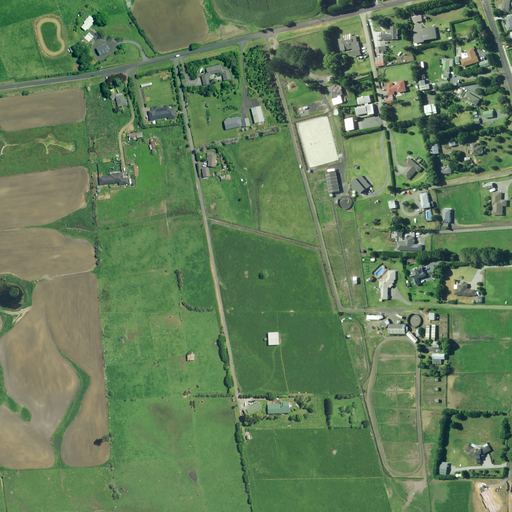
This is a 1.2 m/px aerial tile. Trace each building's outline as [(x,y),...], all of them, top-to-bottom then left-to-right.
[(504,0),(502,10),(502,11),(509,12),(509,11),(511,12),(511,9),(510,10),(511,6),(510,6),(511,0),(504,0)] [(89,28),(90,26),(93,23),(92,23),(94,20),(92,19),(93,18),(89,15),(87,18),(84,22),(85,23),(81,26),(86,30),(87,28),(88,29),(89,28)] [(394,39),(400,39),(400,36),(399,36),(399,34),(400,34),(400,26),(393,26),(393,30),(393,31),(393,32),(393,33),(393,34),(391,34),(391,33),(388,33),(384,33),(384,36),(384,38),(384,39),(392,39),(394,39)] [(424,32),(415,34),(417,43),(427,41),(427,40),(438,38),(437,26),(425,28),(426,32),(424,32)] [(89,41),(94,36),(89,32),(88,33),(84,37),(89,41)] [(363,54),(361,44),(361,41),(359,41),(358,35),(354,35),(353,33),(344,35),(344,37),(344,38),(341,38),(340,39),(343,51),(347,50),(355,48),(356,51),(354,51),(355,56),(363,54)] [(476,51),(475,47),(467,50),(469,53),(470,56),(467,58),(462,59),(465,67),(481,61),(478,55),(477,54),(478,54),(477,51),(476,51)] [(452,59),(449,59),(445,58),(445,63),(445,67),(445,70),(450,70),(451,71),(452,66),(453,66),(453,65),(453,63),(453,60),(452,60),(452,59)] [(489,59),(481,62),(483,68),(487,66),(487,67),(492,66),(492,65),(490,59),(489,59)] [(206,68),(207,72),(205,75),(201,76),(204,85),(211,84),(209,77),(211,75),(219,73),(222,75),(224,81),(231,79),(229,70),(225,70),(222,69),(221,65),(206,68)] [(399,92),(409,91),(406,79),(399,81),(399,84),(395,85),(394,82),(389,83),(389,87),(387,87),(388,90),(389,90),(390,95),(391,95),(391,96),(391,98),(387,98),(388,103),(396,102),(395,95),(395,94),(396,94),(397,94),(396,91),(399,91),(399,93),(399,92)] [(342,89),(341,86),(338,87),(338,85),(336,85),(334,86),(331,87),(335,99),(336,101),(337,105),(343,103),(345,102),(342,94),(345,93),(344,88),(342,89)] [(468,99),(472,102),(478,105),(482,99),(469,91),(465,98),(466,98),(468,99)] [(124,100),(123,93),(115,95),(115,93),(109,94),(111,99),(116,98),(118,107),(128,105),(126,99),(124,100)] [(367,106),(364,107),(365,107),(365,106),(365,105),(364,105),(363,105),(362,105),(362,106),(363,107),(357,108),(359,115),(370,113),(370,115),(376,114),(374,104),(370,105),(369,103),(372,102),(371,96),(359,98),(360,105),(366,103),(367,106)] [(438,112),(437,104),(426,106),(427,114),(438,112)] [(264,121),(260,106),(251,108),(255,123),(264,121)] [(166,110),(166,108),(148,111),(149,121),(168,117),(168,119),(175,118),(174,108),(166,110)] [(487,118),(495,116),(494,110),(491,110),(486,111),(487,118)] [(224,121),(226,130),(242,126),(240,117),(224,121)] [(356,129),(354,118),(346,120),(348,131),(356,129)] [(142,137),(142,132),(128,134),(129,140),(137,140),(137,138),(142,137)] [(441,153),(439,143),(432,144),(433,154),(441,153)] [(484,149),(484,145),(480,145),(480,143),(474,143),(472,143),(472,146),(471,147),(471,149),(472,149),(472,153),(472,154),(474,154),(474,155),(482,155),(482,153),(485,153),(485,149),(484,149)] [(217,159),(217,154),(207,153),(207,158),(206,158),(206,161),(208,161),(208,166),(215,167),(215,163),(217,163),(217,159)] [(423,168),(418,164),(411,157),(408,159),(407,158),(407,159),(404,162),(407,165),(409,167),(410,166),(407,170),(403,174),(409,180),(418,171),(420,172),(423,168)] [(123,178),(122,171),(110,172),(110,174),(109,174),(109,176),(99,177),(100,185),(119,183),(119,185),(129,184),(128,178),(123,178)] [(338,171),(327,174),(331,193),(341,192),(338,171)] [(362,194),(369,188),(372,186),(363,175),(353,183),(362,194)] [(425,208),(431,207),(433,207),(433,203),(431,203),(430,192),(422,194),(424,202),(424,204),(425,208)] [(502,200),(503,192),(494,192),(494,205),(496,205),(495,211),(493,211),(493,215),(504,215),(504,206),(508,206),(508,200),(502,200)] [(399,250),(424,250),(424,244),(416,244),(416,242),(417,242),(417,239),(416,239),(416,236),(412,236),(412,235),(407,235),(407,241),(399,240),(399,243),(399,250)] [(426,276),(428,275),(427,271),(426,272),(423,265),(413,269),(416,277),(415,278),(416,279),(415,280),(415,281),(416,284),(417,285),(422,283),(420,278),(426,276)] [(395,281),(397,279),(396,270),(389,270),(389,276),(387,278),(386,277),(384,280),(385,281),(381,281),(381,288),(383,288),(383,299),(389,299),(389,290),(389,288),(391,287),(392,288),(395,285),(393,284),(396,282),(395,281)] [(469,288),(469,283),(469,282),(463,282),(463,284),(459,284),(459,289),(456,289),(456,294),(465,295),(471,295),(472,295),(477,295),(477,290),(477,289),(472,289),(472,288),(469,288)] [(391,323),(389,319),(383,323),(386,328),(389,326),(388,325),(391,323)] [(408,327),(408,324),(391,324),(391,334),(408,334),(408,333),(409,332),(409,331),(410,331),(410,330),(410,329),(409,328),(409,327),(408,327)] [(420,340),(411,331),(408,334),(416,343),(420,340)] [(278,345),(278,332),(268,333),(268,345),(278,345)] [(435,353),(434,363),(434,364),(443,364),(443,359),(447,359),(447,353),(435,353)] [(262,408),(259,402),(246,408),(246,409),(243,410),(246,415),(262,408)] [(289,408),(288,402),(281,403),(281,404),(267,405),(268,414),(291,413),(290,408),(289,408)] [(485,454),(493,450),(490,445),(484,448),(484,447),(476,447),(476,448),(470,445),(467,450),(471,452),(470,455),(476,459),(476,463),(482,463),(483,457),(486,455),(485,454)] [(448,475),(450,462),(442,461),(442,462),(441,474),(448,475)]
